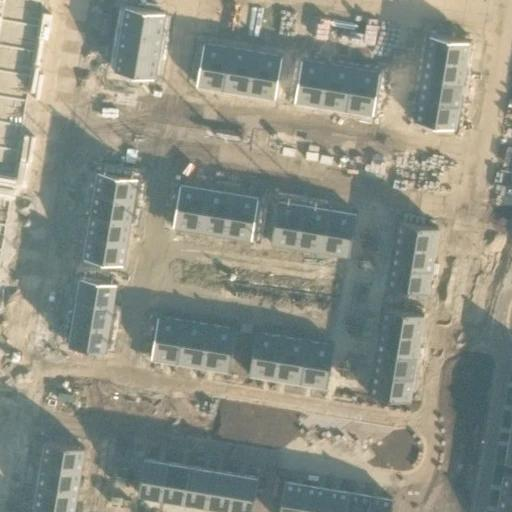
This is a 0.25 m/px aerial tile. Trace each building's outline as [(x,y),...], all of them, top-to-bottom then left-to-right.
[(0,0),(0,1),(3,2),(0,16),(0,18),(0,19),(39,26),(43,0),(42,0),(0,0)] [(375,0),(374,12),(382,13),(383,1),(375,0)] [(383,1),(382,13),(389,14),(391,2),(383,1)] [(126,6),(122,29),(162,35),(166,12),(126,6)] [(229,7),(227,19),(235,21),(237,9),(229,7)] [(420,8),(418,20),(426,21),(428,9),(420,8)] [(237,9),(235,21),(243,22),(245,10),(237,9)] [(428,9),(426,21),(434,22),(436,10),(428,9)] [(262,13),(260,25),(268,26),(270,15),(262,13)] [(451,13),(450,24),(457,25),(459,14),(451,13)] [(0,15),(0,44),(35,51),(39,26),(0,19),(0,18),(0,16),(0,15)] [(326,24),(325,36),(333,37),(334,25),(326,24)] [(353,28),(351,40),(359,41),(361,29),(353,28)] [(122,29),(119,48),(158,55),(162,35),(122,29)] [(181,29),(179,37),(191,39),(193,31),(181,29)] [(361,29),(359,41),(367,43),(369,31),(361,29)] [(430,34),(426,57),(466,63),(469,41),(430,34)] [(204,43),(197,85),(223,89),(230,47),(204,43)] [(0,70),(31,76),(35,51),(0,44),(0,70)] [(398,44),(396,52),(408,54),(410,46),(398,44)] [(230,47),(223,89),(249,94),(256,51),(230,47)] [(119,48),(115,71),(155,78),(158,55),(119,48)] [(188,61),(189,53),(177,51),(176,59),(188,61)] [(256,51),(249,94),(275,98),(283,56),(256,51)] [(396,52),(395,60),(407,62),(408,54),(396,52)] [(426,57),(422,77),(462,85),(466,63),(426,57)] [(186,68),(188,61),(176,59),(175,67),(186,68)] [(301,59),(295,101),(322,106),(329,63),(301,59)] [(329,63),(322,106),(347,110),(354,68),(329,63)] [(354,68),(347,110),(374,114),(380,72),(354,68)] [(0,96),(27,101),(31,76),(0,70),(0,96)] [(422,77),(418,98),(459,106),(462,85),(422,77)] [(391,86),(389,94),(402,96),(403,88),(391,86)] [(474,102),(476,89),(462,87),(460,99),(474,102)] [(389,94),(388,102),(400,104),(402,96),(389,94)] [(0,121),(22,125),(27,101),(0,96),(0,121)] [(418,98),(414,121),(455,128),(459,106),(418,98)] [(0,146),(18,150),(22,125),(0,121),(0,146)] [(0,173),(14,176),(18,150),(0,146),(0,173)] [(99,171),(95,193),(134,199),(138,177),(99,171)] [(180,184),(173,227),(200,231),(207,189),(180,184)] [(207,189),(200,231),(225,235),(232,193),(207,189)] [(95,193),(91,214),(131,221),(134,199),(95,193)] [(232,193),(225,235),(252,240),(259,197),(232,193)] [(153,195),(152,203),(166,205),(168,197),(153,195)] [(0,224),(6,225),(11,200),(0,197),(0,224)] [(278,201),(271,243),(297,247),(304,205),(278,201)] [(152,203),(151,211),(165,213),(166,205),(152,203)] [(304,205),(297,247),(323,252),(330,209),(304,205)] [(330,209),(323,252),(350,256),(357,214),(330,209)] [(91,214),(88,235),(127,242),(131,221),(91,214)] [(399,221),(395,243),(435,250),(438,227),(399,221)] [(367,230),(365,238),(377,240),(378,232),(367,230)] [(88,235),(84,258),(123,264),(127,242),(88,235)] [(146,238),(145,246),(157,248),(159,240),(146,238)] [(376,248),(377,240),(365,238),(364,246),(376,248)] [(395,243),(391,264),(431,271),(435,250),(395,243)] [(145,246),(143,253),(155,256),(157,248),(145,246)] [(188,253),(186,265),(194,266),(196,254),(188,253)] [(196,254),(194,266),(202,267),(204,255),(196,254)] [(221,258),(219,270),(227,272),(229,260),(221,258)] [(362,259),(360,267),(372,269),(374,261),(362,259)] [(391,264),(388,287),(427,293),(431,271),(391,264)] [(286,269),(284,281),(292,282),(294,270),(286,269)] [(311,273),(309,285),(317,287),(319,274),(311,273)] [(319,274),(317,287),(325,288),(327,276),(319,274)] [(81,275),(77,298),(114,304),(117,281),(81,275)] [(183,283),(180,295),(189,297),(191,285),(183,283)] [(468,284),(468,307),(480,307),(480,284),(468,284)] [(191,285),(189,297),(196,298),(198,286),(191,285)] [(216,289),(214,301),(222,303),(224,290),(216,289)] [(77,298),(73,321),(110,327),(114,304),(77,298)] [(136,300),(134,308),(146,310),(147,302),(136,300)] [(280,300),(279,312),(287,313),(288,301),(280,300)] [(306,303),(304,316),(312,318),(315,305),(306,303)] [(315,305),(312,318),(320,319),(323,306),(315,305)] [(384,307),(381,329),(421,336),(424,314),(384,307)] [(158,316),(151,358),(178,362),(185,320),(158,316)] [(352,316),(351,324),(363,326),(364,318),(352,316)] [(185,320),(178,362),(203,367),(210,324),(185,320)] [(73,321),(69,344),(106,350),(110,327),(73,321)] [(132,322),(131,330),(142,332),(144,324),(132,322)] [(210,324),(203,367),(230,371),(237,329),(210,324)] [(362,334),(363,326),(351,324),(349,332),(362,334)] [(381,329),(377,351),(417,357),(421,336),(381,329)] [(131,330),(129,338),(141,340),(142,332),(131,330)] [(256,332),(249,374),(275,379),(282,336),(256,332)] [(282,336),(275,379),(301,383),(308,340),(282,336)] [(308,340),(301,383),(328,387),(335,345),(308,340)] [(377,351),(373,372),(413,379),(417,357),(377,351)] [(357,361),(345,359),(343,367),(356,369),(357,361)] [(354,377),(356,369),(343,367),(342,375),(354,377)] [(373,372),(369,394),(409,401),(413,379),(373,372)] [(45,440),(42,463),(81,469),(85,447),(45,440)] [(144,457),(138,493),(162,497),(168,461),(144,457)] [(168,461),(162,497),(184,501),(190,464),(168,461)] [(42,463),(38,484),(78,491),(81,469),(42,463)] [(190,464),(184,501),(207,505),(213,468),(190,464)] [(118,467),(116,475),(129,477),(130,469),(118,467)] [(213,468),(207,505),(229,509),(235,472),(213,468)] [(235,472),(229,509),(249,511),(252,511),(259,476),(235,472)] [(511,474),(504,473),(500,496),(511,497),(511,474)] [(127,485),(129,477),(116,475),(115,483),(127,485)] [(285,480),(279,511),(302,511),(307,484),(285,480)] [(38,484),(35,506),(68,511),(74,511),(78,491),(38,484)] [(307,484),(302,511),(324,511),(328,487),(307,484)] [(328,487),(324,511),(346,511),(349,491),(328,487)] [(349,491),(346,511),(367,511),(371,495),(349,491)] [(371,495),(367,511),(390,511),(393,498),(371,495)] [(113,496),(112,504),(123,506),(125,498),(113,496)] [(511,511),(511,497),(500,496),(497,511),(511,511)]
